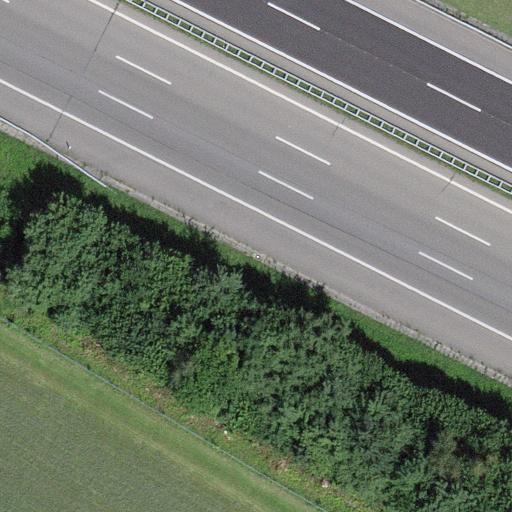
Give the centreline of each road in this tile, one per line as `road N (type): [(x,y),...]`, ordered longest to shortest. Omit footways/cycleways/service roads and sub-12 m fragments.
road 1 (motorway): [(0,20),(511,278)]
road 2 (motorway): [(511,124),(264,0)]
